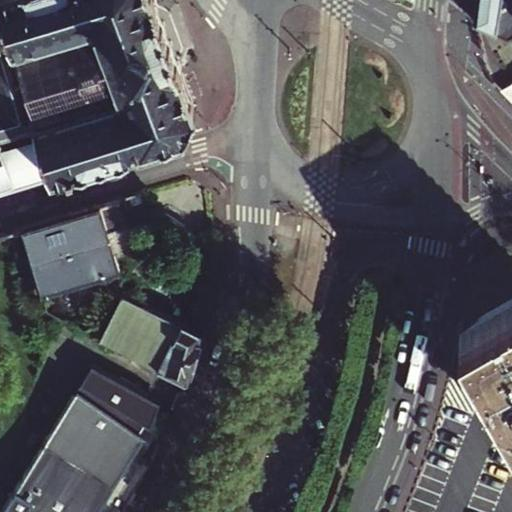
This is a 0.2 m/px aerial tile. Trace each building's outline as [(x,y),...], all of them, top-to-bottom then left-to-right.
[(28,80),(1,0),(0,0),(0,189),(57,172),(28,80)] [(1,0),(28,80),(57,172),(122,152),(187,132),(198,109),(171,35),(158,0),(1,0)] [(511,0),(477,0),(475,21),(509,34),(511,32),(511,0)] [(511,96),(511,78),(500,85),(511,96)] [(149,190),(102,204),(117,253),(146,244),(139,221),(156,212),(149,190)] [(27,227),(46,294),(122,271),(117,253),(102,204),(27,227)] [(106,339),(189,380),(192,370),(203,329),(129,292),(106,339)] [(511,300),(461,328),(508,414),(511,420),(511,300)] [(97,511),(145,439),(137,434),(159,399),(97,365),(1,511),(97,511)]
